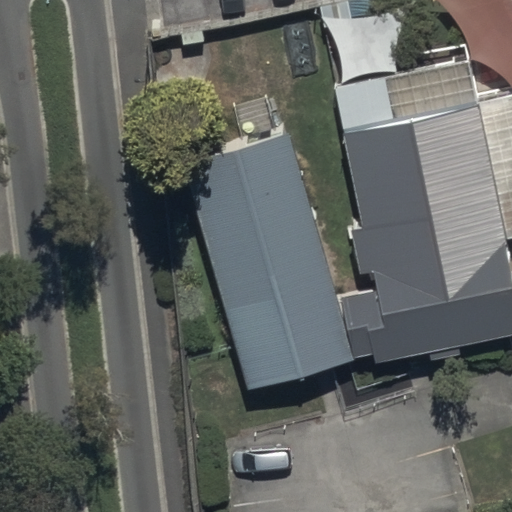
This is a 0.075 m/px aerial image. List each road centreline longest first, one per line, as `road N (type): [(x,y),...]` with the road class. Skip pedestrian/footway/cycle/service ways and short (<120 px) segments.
road 1 (residential): [(63,511),(3,0)]
road 2 (residential): [(84,0),(143,511)]
